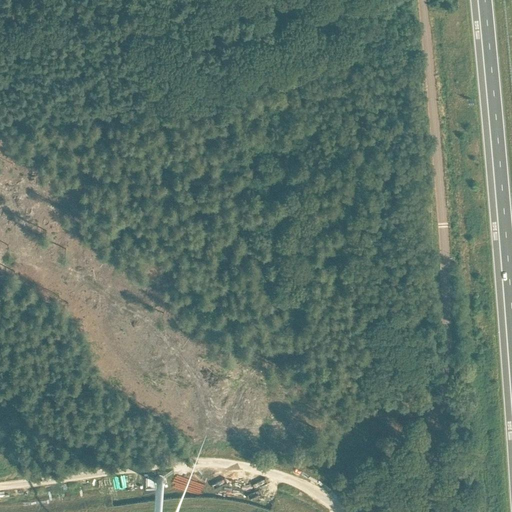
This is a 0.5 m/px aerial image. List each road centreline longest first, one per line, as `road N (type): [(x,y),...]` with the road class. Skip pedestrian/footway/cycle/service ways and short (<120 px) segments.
road 1 (unclassified): [(436,511),(446,335),(422,0)]
road 2 (trunk): [(485,0),(511,315)]
